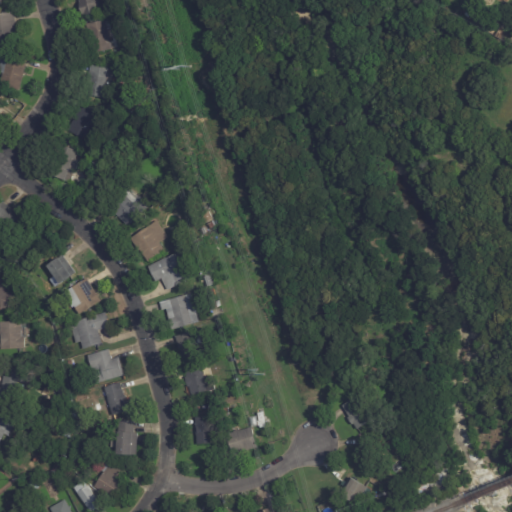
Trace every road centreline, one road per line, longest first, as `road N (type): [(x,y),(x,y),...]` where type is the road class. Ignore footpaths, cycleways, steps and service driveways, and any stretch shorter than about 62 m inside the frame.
road 1 (residential): [(162,482),(157,392),(125,299),(78,227),(0,165)]
road 2 (residential): [(46,0),(52,93),(0,170)]
road 3 (residential): [(309,441),(273,468),(218,487),(162,482)]
